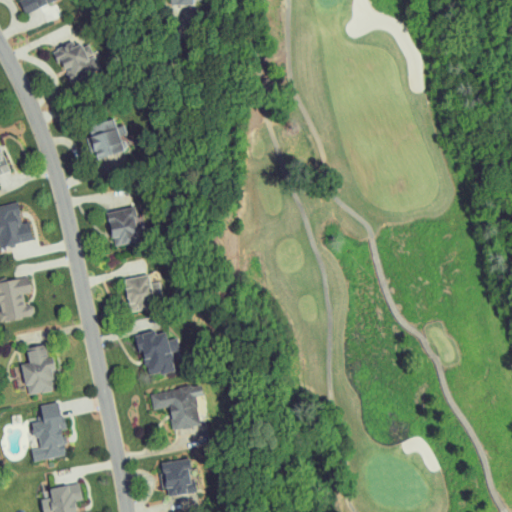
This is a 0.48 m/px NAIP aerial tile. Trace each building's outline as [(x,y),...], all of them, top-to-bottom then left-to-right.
[(3,0),(9,9),(27,0),(3,0)] [(50,62),(58,72),(74,59),(70,54),(79,46),(72,38),(66,43),(57,32),(35,49),(47,64),(50,62)] [(106,145),(94,113),(71,121),(74,131),(70,132),(79,155),(106,145)] [(0,174),(8,171),(2,153),(0,154),(0,174)] [(0,246),(32,240),(27,217),(21,218),(17,201),(0,204),(0,246)] [(137,241),(135,232),(145,230),(141,205),(106,211),(113,246),(137,241)] [(123,278),(129,312),(153,308),(151,300),(162,298),(158,272),(123,278)] [(31,292),(29,276),(0,280),(0,320),(34,315),(32,304),(24,306),(22,294),(31,292)] [(136,334),(144,376),(175,370),(171,351),(179,350),(176,337),(166,339),(165,330),(155,332),(155,330),(136,334)] [(52,357),(45,358),(43,344),(26,347),(28,363),(21,364),(26,395),(57,389),(52,357)] [(150,393),(152,409),(168,407),(172,430),(200,426),(196,398),(203,397),(201,385),(150,393)] [(33,461),(65,455),(63,443),(67,442),(59,402),(36,406),(38,421),(32,423),(37,448),(31,449),(33,461)] [(163,495),(198,493),(196,459),(161,461),(163,495)] [(48,488),(50,497),(40,499),(42,511),(76,511),(75,501),(81,499),(79,483),(48,488)]
